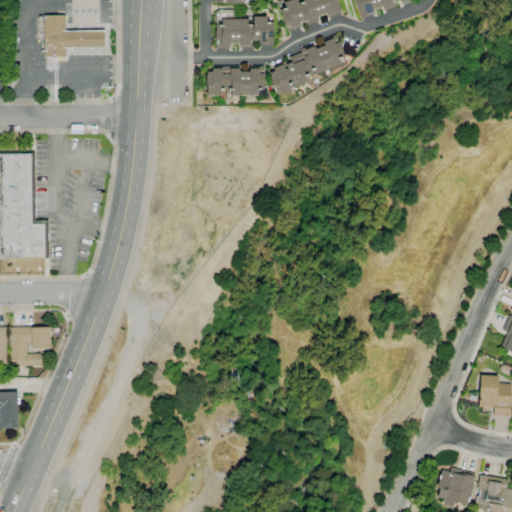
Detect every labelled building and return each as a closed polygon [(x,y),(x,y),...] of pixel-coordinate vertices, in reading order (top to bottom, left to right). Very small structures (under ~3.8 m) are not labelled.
[(286,32),(278,10),(282,9),(285,8),(283,2),(289,0),(295,0),(297,3),(302,2),(301,0),(336,0),(337,1),(336,1),(340,13),(326,18),(325,15),(317,18),(318,21),(304,26),(303,21),(298,22),(300,28),(286,32)] [(360,19),(356,6),(355,6),(353,0),(411,0),(412,1),(400,5),(398,0),(394,1),(396,7),(383,11),(382,8),(372,11),(373,14),(360,19)] [(65,57),(43,57),(43,15),(65,15),(65,31),(104,31),(104,47),(66,48),(66,54),(65,54),(65,57)] [(229,48),(215,48),(215,25),(221,25),(221,19),(247,19),(247,24),(252,24),(252,17),(266,16),(266,22),(273,22),(273,33),(272,33),(272,46),(258,46),(257,41),(254,41),(254,48),(239,48),(239,43),(229,43),(229,48)] [(277,96),(268,73),(273,71),(271,66),(284,61),(285,64),(290,62),(288,57),(300,52),(299,49),(312,44),(314,49),(323,45),(321,41),(334,35),(336,39),(337,42),(338,42),(342,51),(341,52),(343,57),(344,57),(347,65),(329,73),(328,69),(315,75),(313,70),(311,71),(310,70),(309,71),(310,74),(307,75),(304,76),(307,81),(294,87),(292,82),(290,82),(291,84),(288,85),(290,90),(277,96)] [(225,99),(225,90),(224,91),(224,90),(220,91),(220,96),(206,96),(205,85),(204,85),(204,75),(206,75),(206,72),(211,72),(211,67),(229,66),(229,68),(238,68),(238,72),(248,71),(248,66),(262,66),(263,74),(264,74),(264,84),(263,84),(263,90),(260,90),(257,90),(257,95),(232,96),(232,99),(225,99)] [(48,258),(0,258),(0,153),(34,153),(35,220),(47,220),(48,258)] [(511,352),(500,348),(506,332),(502,330),(508,315),(511,316),(511,352)] [(10,366),(10,327),(49,327),(50,349),(31,349),(31,343),(27,343),(27,354),(41,354),(41,366),(10,366)] [(509,417),(493,416),(493,408),(478,407),(479,375),(498,376),(497,383),(511,384),(509,417)] [(0,392),(16,392),(17,429),(0,429),(0,392)] [(450,506),(442,503),(443,499),(437,497),(439,488),(436,488),(438,479),(437,479),(438,475),(439,475),(441,470),(449,472),(451,468),(475,474),(472,484),(473,484),(467,506),(457,503),(454,504),(450,506)] [(482,511),(481,509),(473,508),(477,490),(476,490),(479,475),(507,480),(506,488),(511,489),(511,511),(482,511)]
